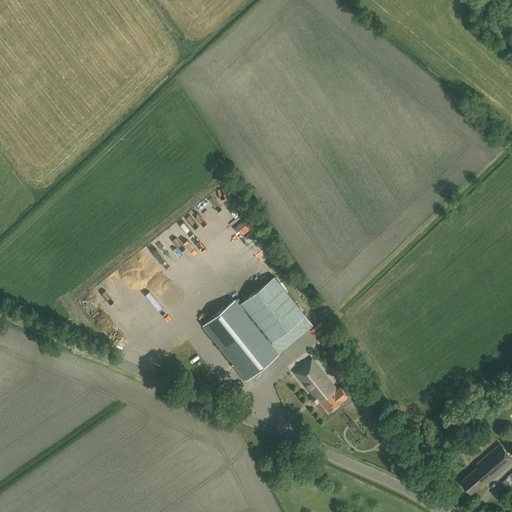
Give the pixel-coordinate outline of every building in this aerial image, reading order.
[(207,222),(217,236),(226,229),(217,216),(207,222)] [(179,248),(191,261),(200,253),(188,240),(179,248)] [(155,260),(148,264),(157,280),(164,277),(155,260)] [(278,353),(270,343),(297,322),(305,332),(313,325),(274,276),(239,304),(235,299),(203,324),(247,379),(278,353)] [(319,337),(312,341),(314,346),(322,341),(319,337)] [(200,341),(196,345),(215,367),(219,364),(200,341)] [(337,389),(312,358),(295,372),(314,397),(316,395),(329,411),(343,400),(348,396),(340,386),(337,389)] [(339,376),(346,369),(339,361),(331,368),(339,376)] [(458,463),(460,461),(464,466),(469,462),(466,458),(470,454),(459,439),(447,448),(458,463)] [(511,461),(511,457),(500,444),(476,464),(478,466),(461,481),(471,493),(485,481),(487,483),(488,482),(487,481),(490,478),(491,479),(511,461)] [(439,467),(452,458),(445,448),(432,458),(439,467)] [(511,471),(500,481),(511,494),(511,471)]
